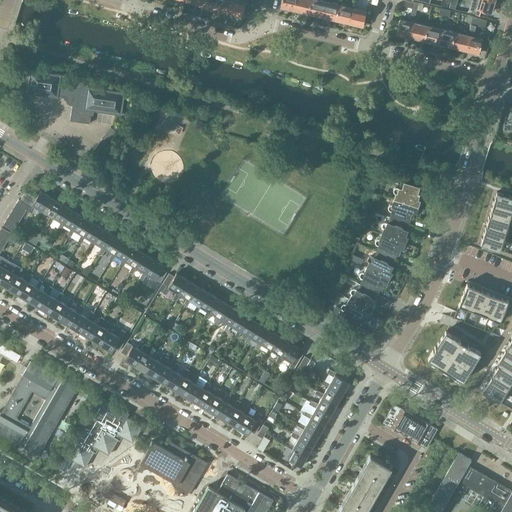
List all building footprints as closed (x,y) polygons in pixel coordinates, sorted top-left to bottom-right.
[(201,0),(200,5),(214,9),(216,0),(201,0)] [(216,0),(214,9),(227,13),(231,0),(216,0)] [(245,2),(237,0),(231,0),(227,13),(241,18),(245,2)] [(281,0),(280,7),(294,10),(296,0),(281,0)] [(310,0),(296,0),(294,10),(308,13),(310,0)] [(322,16),(325,2),(318,0),(310,0),(308,13),(322,16)] [(396,34),(410,37),(414,22),(416,10),(418,3),(405,0),(404,0),(403,7),(412,9),(409,21),(400,19),(396,34)] [(483,17),(485,11),(491,13),(494,1),(490,0),(471,0),(468,12),(472,14),(483,17)] [(339,5),(325,2),(322,16),(335,19),(339,5)] [(339,5),(335,19),(349,23),(352,8),(339,5)] [(352,8),(349,23),(363,26),(366,11),(352,8)] [(482,38),(474,37),(476,26),(484,27),(486,21),(473,17),(471,24),(468,35),(465,50),(479,53),(482,38)] [(410,37),(424,40),(427,26),(414,22),(410,37)] [(424,40),(437,43),(441,29),(427,26),(424,40)] [(437,43),(451,47),(455,32),(441,29),(437,43)] [(451,47),(465,50),(468,35),(455,32),(451,47)] [(122,115),(125,92),(87,87),(88,79),(61,75),(30,70),(27,93),(58,98),(58,97),(66,98),(70,103),(72,103),(70,120),(90,123),(91,111),(122,115)] [(94,150),(99,153),(115,131),(110,127),(94,150)] [(418,194),(420,187),(402,182),(400,188),(396,188),(394,189),(393,190),(393,192),(395,193),(396,194),(394,199),(418,207),(419,201),(417,200),(419,194),(418,194)] [(42,211),(50,197),(40,190),(36,198),(31,205),(30,204),(29,206),(26,210),(30,212),(34,205),(40,210),(42,211)] [(31,205),(36,198),(25,191),(21,199),(30,204),(31,205)] [(511,196),(496,192),(493,202),(511,208),(511,205),(511,196)] [(61,203),(50,197),(42,211),(40,210),(37,217),(40,218),(44,212),(51,216),(52,217),(61,203)] [(26,211),(26,210),(29,206),(19,199),(15,205),(26,211)] [(416,213),(418,207),(394,199),(392,205),(390,205),(389,206),(388,207),(388,208),(388,209),(390,211),(391,212),(392,212),(391,218),(408,224),(410,217),(412,218),(413,212),(416,213)] [(493,202),(490,213),(508,218),(511,208),(493,202)] [(63,223),(71,209),(61,203),(52,217),(51,216),(47,223),(50,225),(54,218),(61,222),(63,223)] [(23,216),(26,211),(15,205),(12,210),(23,216)] [(81,215),(71,209),(63,223),(61,222),(57,229),(61,231),(65,224),(71,228),(73,229),(81,215)] [(19,221),(23,216),(12,210),(9,215),(19,221)] [(490,213),(486,223),(505,229),(508,218),(490,213)] [(16,226),(19,221),(9,215),(6,220),(16,226)] [(73,229),(71,228),(68,235),(71,237),(75,230),(81,234),(83,235),(92,222),(81,215),(73,229)] [(406,230),(408,224),(391,218),(388,223),(386,223),(385,222),(384,223),(382,224),(382,225),(382,227),(383,228),(384,229),(382,234),(405,243),(407,237),(405,236),(407,231),(406,230)] [(3,225),(13,231),(16,226),(6,220),(3,225)] [(83,235),(81,234),(78,241),(81,243),(85,237),(92,241),(93,242),(102,228),(92,222),(83,235)] [(486,223),(483,234),(502,239),(505,229),(486,223)] [(0,233),(9,239),(12,234),(2,227),(0,229),(0,233)] [(112,234),(102,228),(93,242),(92,241),(88,248),(91,250),(95,243),(102,247),(104,248),(112,234)] [(34,231),(28,241),(35,245),(41,235),(34,231)] [(0,240),(6,244),(9,239),(0,233),(0,240)] [(17,237),(12,234),(9,239),(8,240),(13,243),(17,237)] [(122,240),(112,234),(104,248),(102,247),(98,254),(102,256),(106,249),(112,253),(114,254),(122,240)] [(402,249),(405,243),(382,234),(379,239),(377,239),(376,240),(375,241),(375,242),(375,244),(376,245),(377,245),(378,246),(379,246),(377,252),(394,260),(397,253),(398,254),(400,248),(402,249)] [(483,234),(480,244),(498,250),(502,239),(483,234)] [(114,254),(112,253),(109,260),(112,262),(116,255),(122,259),(124,260),(133,246),(122,240),(114,254)] [(34,247),(26,242),(22,248),(30,253),(34,247)] [(124,260),(122,259),(119,266),(122,268),(126,262),(133,266),(134,267),(143,253),(133,246),(124,260)] [(391,266),(394,260),(377,252),(374,257),(372,257),(371,256),(369,257),(368,258),(368,260),(368,261),(369,262),(367,267),(389,279),(392,273),(390,272),(392,267),(391,266)] [(136,268),(143,272),(145,273),(153,259),(143,253),(134,267),(133,266),(129,273),(132,275),(136,268)] [(62,254),(59,259),(66,264),(69,259),(62,254)] [(145,273),(143,272),(139,279),(143,281),(147,274),(155,279),(161,269),(164,265),(153,259),(145,273)] [(0,279),(7,269),(8,270),(12,263),(9,261),(5,268),(0,265),(0,279)] [(7,269),(0,279),(0,284),(8,289),(17,275),(19,276),(22,269),(12,263),(8,270),(7,269)] [(71,270),(65,266),(62,272),(67,275),(71,270)] [(386,284),(389,279),(367,267),(364,273),(362,272),(362,273),(360,274),(359,275),(360,277),(361,278),(363,279),(361,285),(377,294),(380,288),(381,288),(384,283),(386,284)] [(160,282),(167,272),(161,269),(155,279),(160,282)] [(174,277),(169,273),(162,284),(166,286),(168,287),(174,277)] [(170,288),(176,292),(178,293),(187,279),(176,273),(174,277),(168,287),(166,286),(162,293),(166,295),(170,288)] [(17,275),(8,289),(19,295),(27,281),(29,282),(32,275),(29,274),(25,280),(19,276),(17,275)] [(180,294),(187,298),(188,299),(197,286),(187,279),(178,293),(176,292),(173,299),(176,301),(180,294)] [(19,295),(29,302),(37,288),(39,289),(43,282),(39,280),(35,286),(29,282),(27,281),(19,295)] [(454,318),(428,359),(463,380),(494,331),(497,327),(509,298),(468,281),(454,318)] [(373,300),(377,294),(361,285),(357,290),(355,289),(354,289),(353,289),(351,290),(351,291),(350,293),(351,294),(352,295),(349,300),(370,312),(373,307),(371,306),(374,301),(373,300)] [(29,302),(39,308),(48,294),(49,295),(53,288),(50,286),(46,293),(39,289),(37,288),(29,302)] [(190,301),(197,305),(199,306),(207,292),(197,286),(188,299),(187,298),(183,305),(186,307),(190,301)] [(48,294),(39,308),(49,314),(58,300),(60,301),(63,294),(60,292),(56,299),(49,295),(48,294)] [(209,312),(217,298),(207,292),(199,306),(197,305),(193,312),(197,314),(201,307),(207,311),(209,312)] [(49,314),(60,320),(68,306),(70,307),(73,300),(70,298),(66,305),(60,301),(58,300),(49,314)] [(228,304),(217,298),(209,312),(207,311),(204,318),(207,320),(211,313),(217,317),(219,318),(228,304)] [(332,303),(327,300),(324,306),(329,309),(332,303)] [(367,318),(370,312),(349,300),(346,305),(345,304),(343,304),(342,305),(342,306),(341,307),(341,308),(342,309),(344,311),(336,306),(333,312),(357,327),(361,321),(362,322),(365,317),(367,318)] [(238,310),(228,304),(219,318),(217,317),(214,324),(217,326),(221,319),(228,323),(229,324),(238,310)] [(60,320),(70,327),(78,313),(80,314),(84,307),(80,305),(76,311),(70,307),(68,306),(60,320)] [(229,324),(228,323),(224,330),(227,332),(231,326),(238,330),(240,331),(248,317),(238,310),(229,324)] [(78,313),(70,327),(80,333),(89,319),(90,320),(94,313),(91,311),(87,318),(80,314),(78,313)] [(80,333),(90,339),(99,325),(101,326),(104,319),(101,317),(97,324),(90,320),(89,319),(80,333)] [(242,332),(248,336),(250,337),(258,323),(248,317),(240,331),(238,330),(235,337),(238,339),(242,332)] [(90,339),(101,345),(109,331),(111,332),(114,325),(111,323),(107,330),(101,326),(99,325),(90,339)] [(260,343),(269,329),(258,323),(250,337),(248,336),(245,343),(248,345),(252,338),(259,342),(260,343)] [(260,343),(259,342),(255,349),(258,351),(262,344),(269,348),(270,349),(279,335),(269,329),(260,343)] [(109,331),(101,345),(111,352),(113,348),(120,338),(121,339),(125,332),(121,330),(117,336),(111,332),(109,331)] [(270,349),(269,348),(265,355),(268,357),(272,350),(279,354),(281,355),(289,342),(279,335),(270,349)] [(125,341),(121,339),(120,338),(113,348),(119,351),(125,341)] [(126,356),(132,345),(127,342),(121,352),(126,356)] [(300,348),(289,342),(281,355),(279,354),(276,361),(279,363),(283,357),(291,362),(300,348)] [(0,352),(8,357),(11,351),(0,344),(0,352)] [(143,352),(144,353),(148,346),(145,344),(141,350),(132,345),(126,356),(124,359),(134,366),(143,352)] [(511,348),(507,346),(502,354),(511,360),(511,348)] [(134,366),(144,372),(153,358),(155,359),(158,352),(155,350),(151,357),(144,353),(143,352),(134,366)] [(11,351),(8,357),(17,363),(20,356),(11,351)] [(511,360),(502,354),(496,363),(498,364),(511,372),(511,360)] [(144,372),(155,378),(163,364),(165,365),(168,358),(165,356),(161,363),(155,359),(153,358),(144,372)] [(310,359),(305,356),(299,366),(304,370),(310,359)] [(30,361),(22,376),(23,377),(2,414),(0,414),(0,433),(38,455),(76,388),(30,361)] [(163,364),(155,378),(165,384),(173,370),(175,371),(179,364),(175,362),(171,369),(165,365),(163,364)] [(511,372),(498,364),(493,373),(509,383),(511,378),(511,372)] [(184,377),(185,378),(189,371),(186,369),(182,375),(175,371),(173,370),(165,384),(175,391),(184,377)] [(333,377),(330,383),(329,385),(343,393),(349,382),(335,374),(336,373),(329,369),(327,373),(333,377)] [(493,373),(487,382),(504,392),(509,383),(493,373)] [(175,391),(186,397),(194,383),(196,384),(199,377),(196,375),(192,382),(185,378),(184,377),(175,391)] [(327,387),(324,394),(323,395),(337,404),(343,393),(329,385),(330,383),(322,380),(321,383),(327,387)] [(194,383),(186,397),(196,403),(204,389),(206,390),(209,383),(206,381),(202,388),(196,384),(194,383)] [(487,382),(482,391),(498,401),(504,392),(487,382)] [(196,403),(206,409),(214,395),(216,396),(220,389),(217,387),(212,394),(206,390),(204,389),(196,403)] [(321,398),(318,404),(317,406),(331,414),(337,404),(323,395),(324,394),(316,390),(315,394),(321,398)] [(206,409),(216,415),(225,402),(226,403),(230,396),(227,394),(223,400),(216,396),(214,395),(206,409)] [(120,441),(122,437),(133,443),(142,427),(126,418),(129,413),(98,395),(83,422),(84,422),(74,440),(78,442),(69,458),(85,468),(94,452),(96,453),(98,449),(109,455),(118,440),(120,441)] [(225,402),(216,415),(227,422),(235,408),(237,409),(240,402),(237,400),(233,407),(226,403),(225,402)] [(315,408),(312,415),(311,416),(325,424),(331,414),(317,406),(318,404),(311,401),(309,404),(315,408)] [(383,423),(399,432),(410,413),(394,404),(383,423)] [(227,422),(237,428),(245,414),(247,415),(250,408),(247,406),(243,413),(237,409),(235,408),(227,422)] [(310,418),(306,425),(305,427),(319,435),(325,424),(311,416),(312,415),(305,411),(303,415),(310,418)] [(245,414),(237,428),(247,434),(250,431),(256,420),(257,421),(261,415),(258,412),(254,419),(247,415),(245,414)] [(399,432),(426,448),(437,429),(410,413),(399,432)] [(255,434),(261,424),(257,421),(256,420),(250,431),(255,434)] [(304,429),(300,435),(299,437),(313,445),(319,435),(305,427),(306,425),(299,422),(297,425),(304,429)] [(268,428),(263,425),(257,435),(262,438),(268,428)] [(298,439),(294,446),(293,448),(307,456),(313,445),(299,437),(300,435),(293,432),(291,435),(298,439)] [(167,450),(159,445),(155,443),(152,441),(148,448),(147,450),(139,463),(137,467),(136,469),(142,473),(146,466),(177,484),(176,485),(190,493),(207,463),(192,454),(190,453),(171,442),(167,450)] [(293,448),(294,446),(287,443),(285,446),(292,450),(287,458),(301,466),(307,456),(293,448)] [(511,511),(511,490),(506,487),(493,480),(488,477),(468,465),(471,460),(459,453),(424,511),(511,511)] [(364,511),(391,467),(370,455),(337,511),(364,511)] [(265,511),(273,500),(227,474),(219,488),(220,488),(206,511),(265,511)] [(120,497),(109,491),(106,497),(123,507),(126,501),(120,497)] [(0,511),(24,511),(9,503),(4,500),(0,498),(0,511)]
